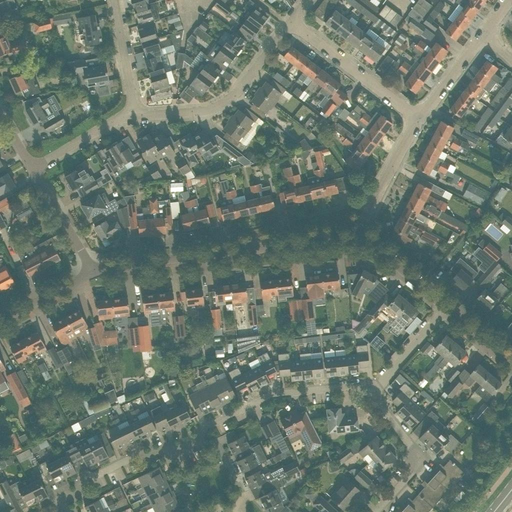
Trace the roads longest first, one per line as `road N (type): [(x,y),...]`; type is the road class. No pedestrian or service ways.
road 1 (residential): [(59,511),(81,482),(143,450),(166,452),(270,394),(372,384)]
road 2 (residential): [(91,271),(356,237)]
road 3 (residential): [(133,115),(217,106),(289,22)]
road 4 (residential): [(418,119),(289,22)]
road 5 (residential): [(375,511),(412,471),(414,456),(372,384)]
road 6 (residential): [(356,237),(418,119)]
